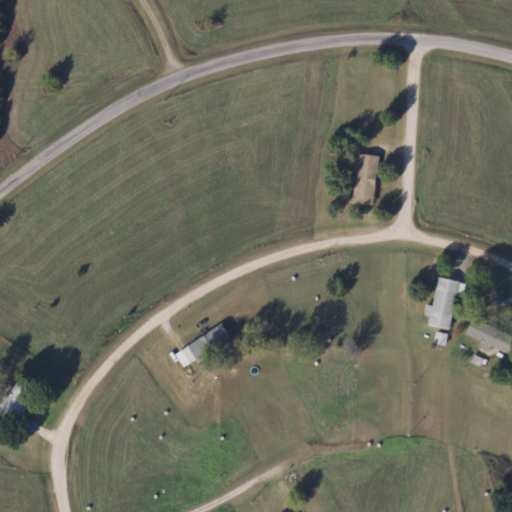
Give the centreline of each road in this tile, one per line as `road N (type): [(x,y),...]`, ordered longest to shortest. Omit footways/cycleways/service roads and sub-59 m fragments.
road 1 (residential): [(511,266),(443,241),(374,237),(305,243),(240,265),(129,340),(79,399),(58,458),(63,511)]
road 2 (residential): [(0,188),(121,104),(228,59),(362,34),(445,37),(511,51)]
road 3 (residential): [(405,238),(417,36)]
road 4 (residential): [(189,511),(356,434)]
